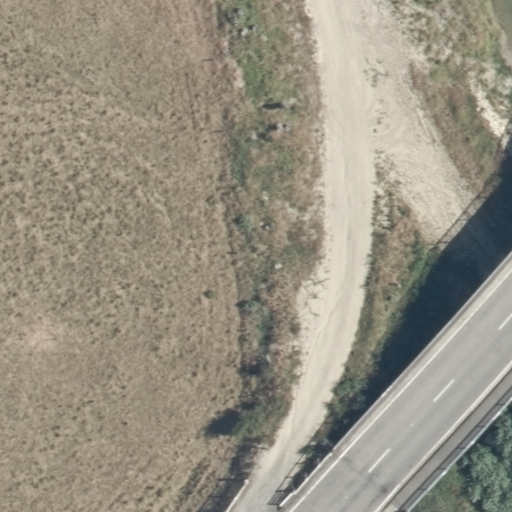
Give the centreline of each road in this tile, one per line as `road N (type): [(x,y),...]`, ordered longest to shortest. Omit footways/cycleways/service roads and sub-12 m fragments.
road 1 (track): [(256,511),(315,410),(355,281),(347,123),(321,0)]
road 2 (tertiary): [(333,511),(511,310)]
